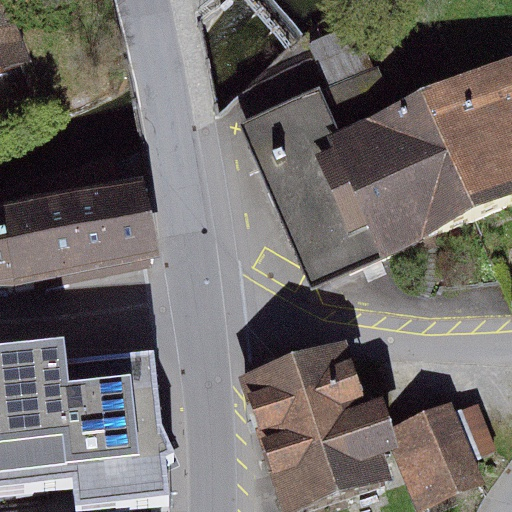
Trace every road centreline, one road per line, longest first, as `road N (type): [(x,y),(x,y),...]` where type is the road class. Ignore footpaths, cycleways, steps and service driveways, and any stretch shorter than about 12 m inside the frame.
road 1 (residential): [(156,0),(208,323)]
road 2 (residential): [(208,323),(410,354),(511,349)]
road 3 (residential): [(0,326),(208,323)]
road 4 (residential): [(208,323),(226,511)]
